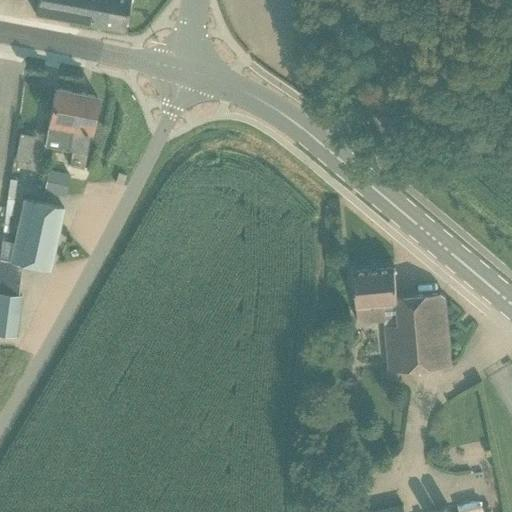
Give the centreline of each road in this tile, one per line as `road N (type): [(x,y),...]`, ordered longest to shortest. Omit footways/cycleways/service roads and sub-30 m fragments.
road 1 (tertiary): [(511,305),(297,125),(230,85),(184,71)]
road 2 (unclassified): [(0,429),(124,206),(184,71)]
road 3 (tertiary): [(184,71),(0,32)]
